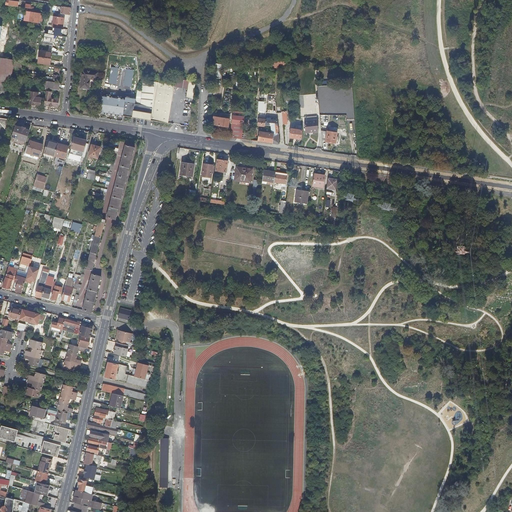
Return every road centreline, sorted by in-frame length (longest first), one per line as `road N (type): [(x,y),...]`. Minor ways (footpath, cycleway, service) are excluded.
road 1 (tertiary): [(161,135),(511,187)]
road 2 (residential): [(161,135),(151,144),(103,322)]
road 3 (residential): [(103,322),(59,511)]
road 4 (track): [(511,165),(453,88),(438,0)]
road 5 (tertiary): [(0,109),(161,135)]
